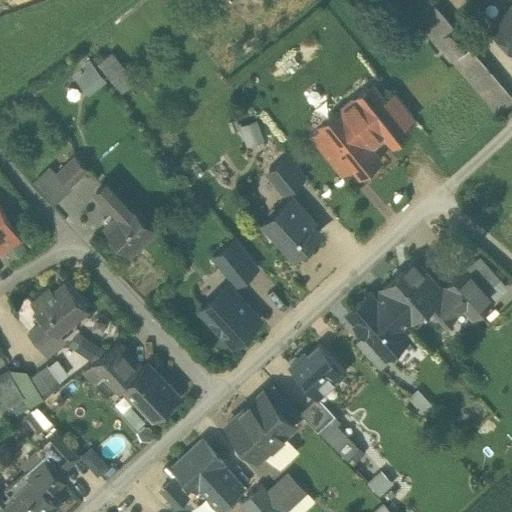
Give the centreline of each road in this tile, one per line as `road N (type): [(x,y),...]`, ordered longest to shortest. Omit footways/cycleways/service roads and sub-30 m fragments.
road 1 (residential): [(218,390),(435,195)]
road 2 (residential): [(75,242),(218,390)]
road 3 (residential): [(86,511),(218,390)]
road 4 (track): [(0,102),(131,0)]
